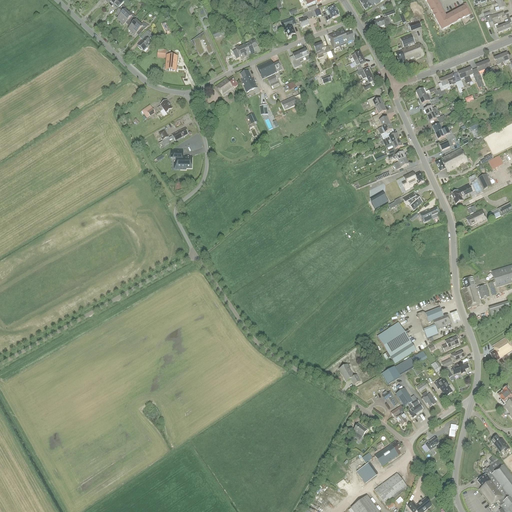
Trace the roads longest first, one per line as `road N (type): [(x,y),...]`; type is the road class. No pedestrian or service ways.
road 1 (tertiary): [(470,404),(477,357),(457,298),(451,222),(394,96),(396,81)]
road 2 (unclassified): [(407,442),(259,344),(195,254)]
road 3 (unclassified): [(0,364),(195,254)]
road 4 (unclassified): [(188,92),(355,19)]
road 5 (unclassified): [(195,254),(175,217),(206,165),(188,92)]
road 6 (unclassified): [(188,92),(148,84),(57,0)]
road 7 (track): [(355,404),(294,511)]
road 8 (tertiary): [(396,81),(511,39)]
